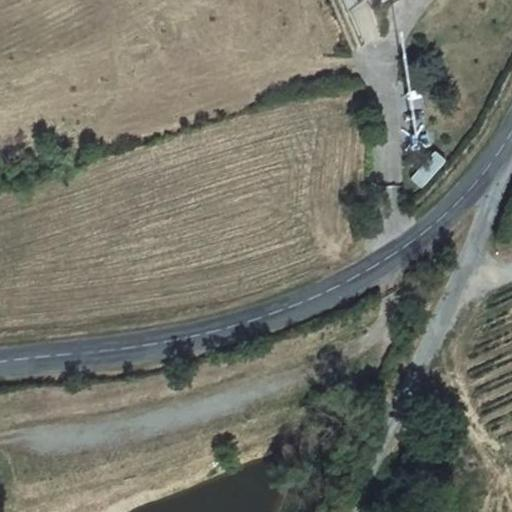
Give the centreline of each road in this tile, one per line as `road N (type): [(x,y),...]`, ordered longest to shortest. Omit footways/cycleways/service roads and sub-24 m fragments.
road 1 (tertiary): [(0,366),(123,354),(292,306),(376,268),(452,205),(480,168)]
road 2 (residential): [(480,168),(483,190),(437,317),(348,511)]
